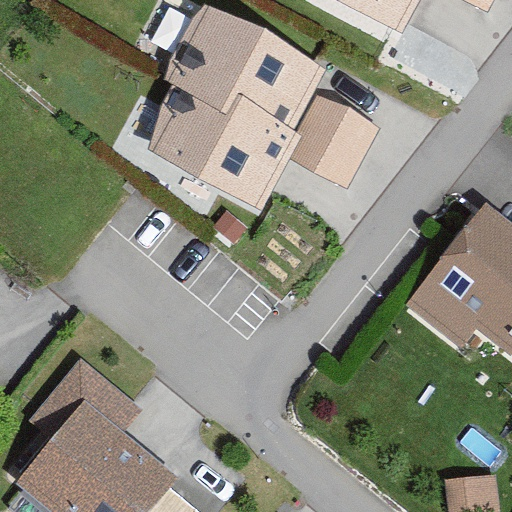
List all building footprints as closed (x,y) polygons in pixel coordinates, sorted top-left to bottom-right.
[(323,0),(401,42),(423,0),(323,0)] [(457,0),(487,16),(495,0),(457,0)] [(328,75),(205,11),(186,38),(164,87),(174,92),(161,110),(150,158),(263,217),(291,164),(303,143),(294,137),(316,97),(328,75)] [(381,132),(316,97),(294,137),(303,143),(291,164),(348,195),(381,132)] [(511,229),(487,210),(408,307),(464,352),(479,334),(511,361),(511,229)] [(87,407),(18,489),(46,511),(159,511),(182,485),(87,407)] [(447,483),(450,511),(501,511),(497,477),(447,483)]
